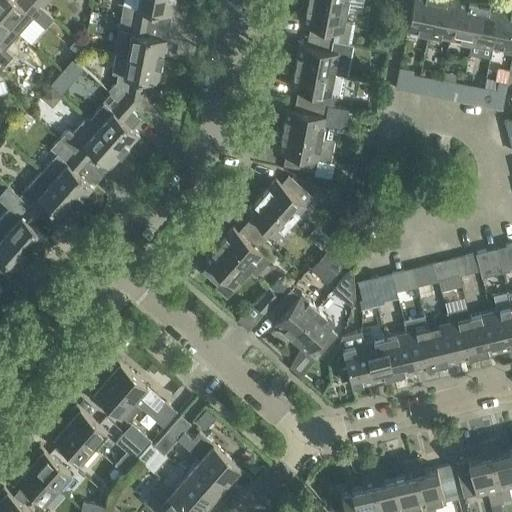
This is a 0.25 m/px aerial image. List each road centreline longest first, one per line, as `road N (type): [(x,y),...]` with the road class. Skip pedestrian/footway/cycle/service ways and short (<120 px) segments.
road 1 (tertiary): [(112,262),(212,139),(239,0)]
road 2 (residential): [(112,262),(306,437)]
road 3 (residential): [(306,437),(511,383)]
road 4 (tertiary): [(0,391),(112,262)]
